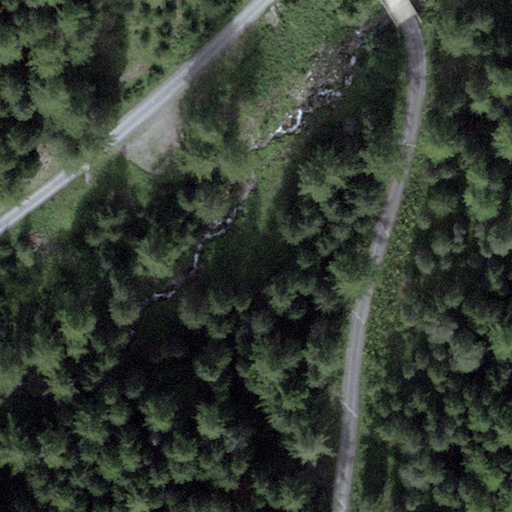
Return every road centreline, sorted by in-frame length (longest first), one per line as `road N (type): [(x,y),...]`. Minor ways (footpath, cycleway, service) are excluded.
road 1 (track): [(343,511),(364,292),(414,153),(430,63),(400,0)]
road 2 (track): [(268,0),(216,53),(0,223)]
